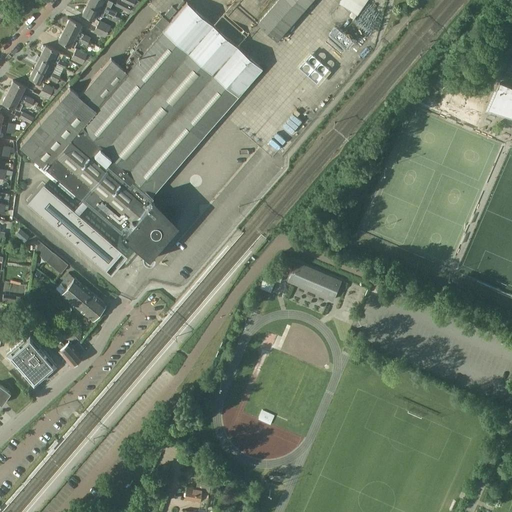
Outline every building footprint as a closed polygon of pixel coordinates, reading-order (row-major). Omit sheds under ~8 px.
[(88,0),(87,2),(99,8),(104,11),(111,15),(114,16),(117,11),(110,7),(112,2),(109,0),(88,0)] [(130,6),(120,0),(119,0),(117,0),(115,4),(128,11),(130,6)] [(120,0),(130,6),(131,6),(136,8),(140,1),(137,0),(120,0)] [(278,39),(311,0),(278,0),(259,22),(278,39)] [(151,195),(261,67),(186,2),(125,71),(110,58),(79,94),(69,86),(18,144),(44,167),(82,199),(87,204),(147,255),(176,221),(151,195)] [(101,16),(104,11),(87,2),(82,13),(93,19),(95,20),(97,15),(101,16)] [(63,29),(87,42),(90,37),(79,31),(81,27),(80,26),(80,24),(69,18),(63,29)] [(98,20),(96,26),(107,31),(107,32),(113,35),(116,30),(110,27),(110,26),(98,20)] [(105,37),(107,31),(96,26),(93,32),(105,37)] [(86,45),(87,42),(63,29),(58,40),(73,47),(76,40),(86,45)] [(320,37),(336,57),(344,51),(328,31),(320,37)] [(511,44),(502,70),(511,73),(511,44)] [(39,55),(56,64),(58,59),(56,58),(59,52),(45,45),(39,55)] [(73,53),(83,58),(86,53),(75,48),(73,53)] [(489,50),(480,71),(485,73),(489,75),(498,54),(489,50)] [(81,63),(83,58),(73,53),(70,58),(81,63)] [(321,80),(335,65),(322,54),(309,69),(321,80)] [(37,61),(34,66),(51,74),(56,64),(51,61),(39,55),(39,56),(37,55),(35,60),(37,61)] [(48,79),(51,74),(34,66),(28,77),(40,83),(43,77),(48,79)] [(66,82),(70,78),(61,74),(59,78),(66,82)] [(305,77),(301,83),(314,93),(318,87),(305,77)] [(7,91),(18,97),(20,93),(23,95),(27,88),(13,80),(7,91)] [(511,87),(499,83),(488,110),(511,117),(511,87)] [(41,89),(54,96),(58,91),(44,84),(41,89)] [(50,100),(54,96),(41,89),(39,94),(50,100)] [(23,100),(18,97),(7,91),(2,102),(18,110),(23,100)] [(285,104),(294,112),(305,100),(296,92),(285,104)] [(22,118),(30,122),(33,117),(21,111),(18,116),(22,118)] [(110,274),(125,256),(78,215),(72,210),(44,186),(29,203),(110,274)] [(82,199),(72,210),(78,215),(87,204),(82,199)] [(23,241),(28,235),(19,228),(14,234),(23,241)] [(38,240),(34,250),(47,261),(46,261),(60,273),(68,265),(53,253),(38,240)] [(333,300),(341,280),(296,261),(288,281),(333,300)] [(66,286),(97,312),(104,303),(74,277),(66,286)] [(97,312),(66,286),(61,293),(79,308),(91,319),(97,312)] [(32,319),(34,299),(28,298),(25,318),(32,319)] [(54,328),(53,337),(66,338),(67,330),(54,328)] [(33,384),(51,368),(48,364),(52,360),(29,333),(6,352),(33,384)] [(54,337),(50,340),(58,350),(71,365),(81,355),(86,351),(78,341),(73,341),(70,343),(68,341),(64,345),(58,338),(56,339),(54,337)] [(9,392),(0,385),(0,402),(1,404),(9,392)] [(208,497),(210,483),(197,481),(196,487),(187,486),(184,499),(201,501),(202,496),(208,497)] [(131,506),(129,507),(129,508),(131,511),(137,511),(142,510),(138,503),(131,506)]
